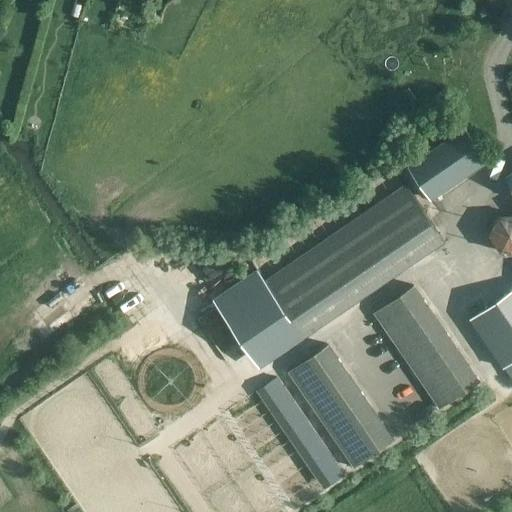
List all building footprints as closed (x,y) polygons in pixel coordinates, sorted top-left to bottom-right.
[(431,200),(487,161),(465,128),(408,166),(431,200)] [(511,214),(511,174),(506,178),(511,186),(495,197),(507,215),(511,214)] [(304,337),(444,240),(409,189),(268,285),(304,337)] [(260,279),(214,310),(247,359),(293,328),(260,279)] [(417,283),(376,312),(442,407),(483,379),(417,283)] [(503,365),(511,358),(511,289),(470,318),(503,365)] [(289,372),(355,466),(398,437),(332,342),(289,372)] [(274,380),(341,476),(351,469),(284,373),(274,380)]
